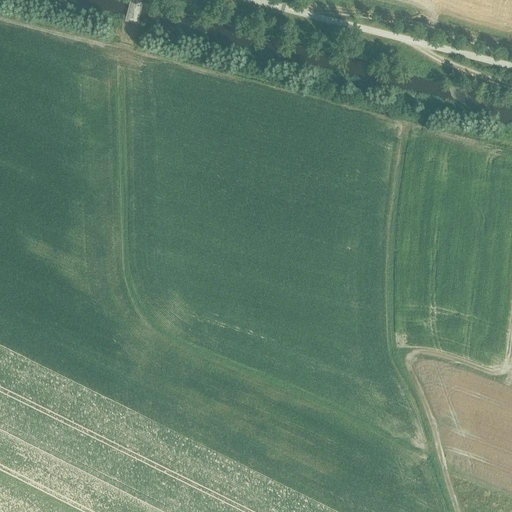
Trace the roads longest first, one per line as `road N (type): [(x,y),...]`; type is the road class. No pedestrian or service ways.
road 1 (track): [(511,348),(498,373),(426,352),(407,362),(458,511)]
road 2 (unclassified): [(511,67),(250,0)]
road 3 (track): [(294,11),(389,19),(511,52)]
